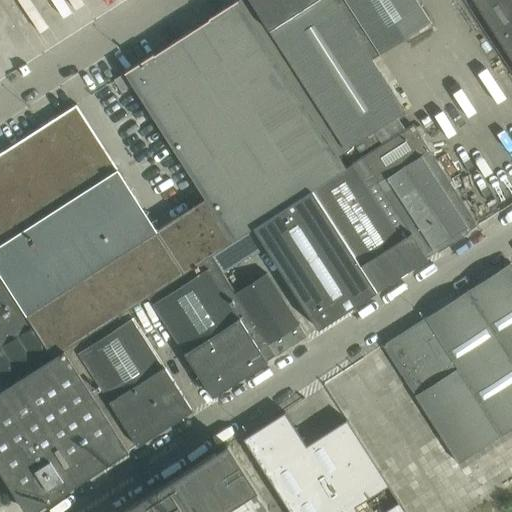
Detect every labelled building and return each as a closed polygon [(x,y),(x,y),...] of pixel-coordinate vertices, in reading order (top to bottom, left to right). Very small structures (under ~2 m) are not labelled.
[(373,60),(431,22),(416,0),(241,0),(239,2),(338,156),(374,132),(397,117),(406,111),(373,60)] [(511,0),(472,0),(511,61),(511,0)] [(346,169),(338,156),(239,2),(238,1),(124,74),(205,199),(157,230),(168,248),(171,246),(172,249),(169,251),(181,269),(184,267),(186,270),(183,272),(184,273),(186,272),(212,255),(251,230),(253,229),(290,205),(311,191),(346,169)] [(181,269),(169,251),(172,249),(171,246),(168,248),(157,230),(76,105),(0,154),(0,391),(64,350),(128,309),(148,296),(184,273),(183,272),(186,270),(184,267),(181,269)] [(379,183),(429,151),(413,126),(406,131),(397,117),(374,132),(382,146),(363,158),(379,183)] [(360,153),(377,142),(372,134),(355,145),(360,153)] [(478,226),(429,151),(379,183),(412,234),(412,235),(427,258),(437,252),(438,253),(468,234),(468,232),(478,226)] [(412,234),(379,183),(363,158),(346,169),(311,191),(376,290),(389,282),(390,283),(417,266),(427,258),(412,235),(412,234)] [(376,290),(311,191),(290,205),(253,229),(317,328),(376,290)] [(275,354),(237,293),(224,273),(252,255),(253,257),(264,250),(251,230),(212,255),(186,272),(184,273),(148,296),(213,397),(267,362),(267,360),(275,354)] [(511,266),(510,264),(382,346),(458,464),(511,429),(511,266)] [(237,293),(275,354),(276,356),(307,337),(267,273),(237,293)] [(193,410),(128,309),(64,350),(128,450),(136,444),(137,445),(193,410)] [(64,350),(0,391),(0,471),(25,511),(34,511),(36,510),(37,511),(129,451),(128,450),(64,350)] [(285,412),(243,439),(286,506),(289,511),(347,511),(355,507),(389,486),(347,420),(307,445),(285,412)] [(267,511),(270,510),(228,445),(226,446),(216,453),(216,452),(123,511),(267,511)] [(405,511),(400,503),(384,511),(405,511)]
